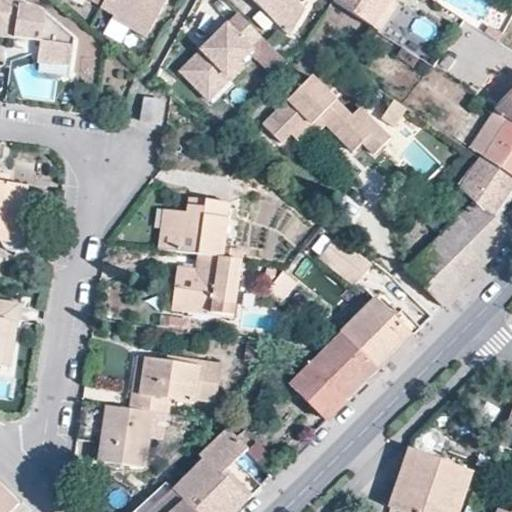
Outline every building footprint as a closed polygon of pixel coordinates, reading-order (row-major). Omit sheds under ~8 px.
[(0,0),(0,38),(16,41),(21,5),(21,0),(0,0)] [(105,0),(102,6),(101,8),(115,17),(114,19),(148,37),(169,0),(105,0)] [(251,0),(287,37),(301,26),(310,15),(295,0),(251,0)] [(393,0),(333,0),(332,2),(376,31),(395,1),(393,0)] [(376,31),(380,33),(381,34),(401,5),(395,1),(376,31)] [(21,5),(16,41),(14,50),(26,52),(41,55),(46,17),(46,15),(38,8),(21,5)] [(46,17),(41,55),(39,65),(62,68),(70,69),(75,41),(46,17)] [(286,65),(240,17),(206,49),(210,53),(203,60),(199,56),(179,74),(208,105),(246,70),(243,66),(251,58),(272,81),(286,65)] [(413,37),(404,49),(409,52),(416,41),(413,37)] [(409,52),(421,60),(429,49),(416,41),(409,52)] [(203,60),(210,53),(206,49),(199,56),(203,60)] [(413,71),(421,60),(409,52),(404,49),(397,59),(413,71)] [(281,144),(291,135),(306,121),(315,129),(321,123),(325,127),(353,154),(362,144),(374,156),(392,138),(361,108),(352,116),(312,77),(263,125),(281,144)] [(511,120),(511,94),(497,110),(511,120)] [(140,124),(160,127),(164,103),(144,99),(140,124)] [(394,100),(390,108),(398,113),(403,106),(394,100)] [(398,113),(390,108),(382,119),(394,127),(407,109),(403,106),(398,113)] [(511,120),(497,110),(471,148),(511,174),(511,120)] [(306,121),(291,135),(299,144),(315,129),(306,121)] [(319,133),(325,127),(321,123),(315,129),(319,133)] [(441,307),(511,235),(495,219),(511,194),(511,180),(481,160),(460,189),(476,204),(408,273),(441,307)] [(0,181),(2,170),(0,169),(0,246),(2,248),(6,252),(12,253),(16,253),(21,251),(26,246),(28,241),(29,235),(28,233),(27,230),(25,228),(23,226),(26,208),(28,187),(0,182),(0,181)] [(170,212),(164,252),(198,257),(224,261),(232,205),(222,203),(206,201),(205,209),(204,217),(187,214),(170,212)] [(188,206),(187,214),(204,217),(205,209),(188,206)] [(163,211),(157,251),(164,252),(170,212),(163,211)] [(371,265),(338,240),(320,260),(352,286),(371,265)] [(235,318),(243,263),(224,261),(198,257),(194,280),(193,292),(175,290),(171,312),(210,317),(210,315),(235,318)] [(274,272),(267,270),(265,279),(273,281),(274,272)] [(278,302),(286,291),(293,284),(280,274),(271,287),(266,293),(278,302)] [(376,371),(412,335),(375,300),(340,334),(376,371)] [(8,325),(18,327),(20,315),(21,306),(0,302),(0,367),(1,367),(8,325)] [(12,369),(18,327),(8,325),(1,367),(12,369)] [(325,422),(376,371),(340,334),(288,386),(325,422)] [(139,396),(145,359),(137,357),(133,382),(131,395),(139,396)] [(153,415),(168,417),(171,402),(195,405),(196,404),(214,407),(221,366),(189,360),(188,366),(145,359),(139,396),(131,395),(129,412),(153,415)] [(129,412),(107,408),(104,432),(100,464),(144,470),(153,415),(129,412)] [(511,418),(503,444),(511,446),(511,418)] [(172,490),(193,511),(235,511),(246,502),(220,477),(236,462),(247,451),(226,429),(200,457),(202,460),(172,490)] [(458,511),(473,472),(414,450),(391,508),(401,511),(458,511)] [(220,477),(246,502),(261,487),(236,462),(220,477)] [(0,511),(10,511),(20,503),(0,483),(0,511)] [(166,485),(136,511),(148,511),(172,490),(166,485)] [(193,511),(172,490),(148,511),(193,511)]
